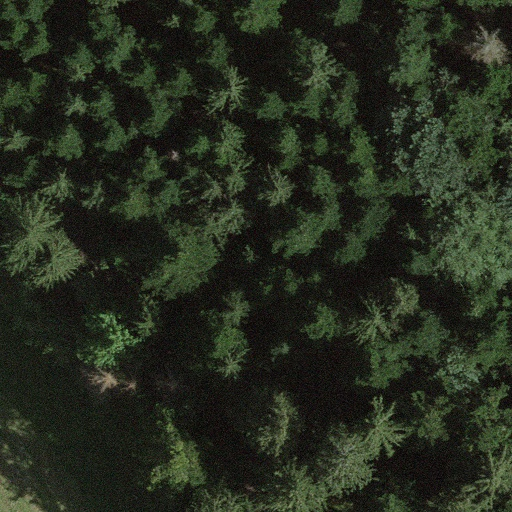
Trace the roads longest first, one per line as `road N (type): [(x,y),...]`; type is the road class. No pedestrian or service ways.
road 1 (track): [(53,211),(511,279)]
road 2 (track): [(0,174),(53,211),(158,325),(269,511)]
road 3 (track): [(313,0),(511,200)]
